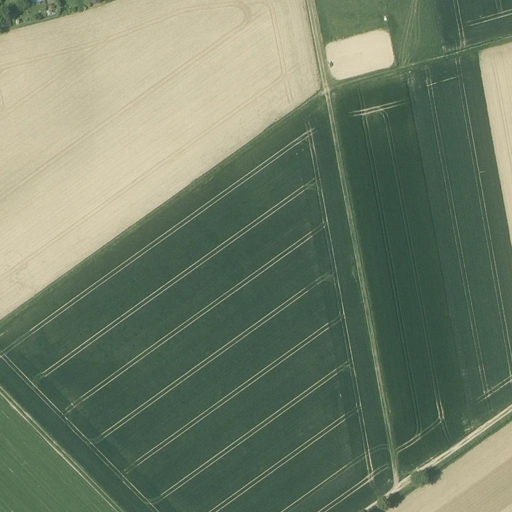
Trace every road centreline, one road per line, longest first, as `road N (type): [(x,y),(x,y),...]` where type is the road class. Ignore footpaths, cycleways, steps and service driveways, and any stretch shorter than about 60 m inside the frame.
road 1 (track): [(0,324),(325,92),(511,38)]
road 2 (track): [(309,0),(399,489)]
road 3 (track): [(511,409),(368,511)]
road 4 (track): [(0,390),(117,511)]
